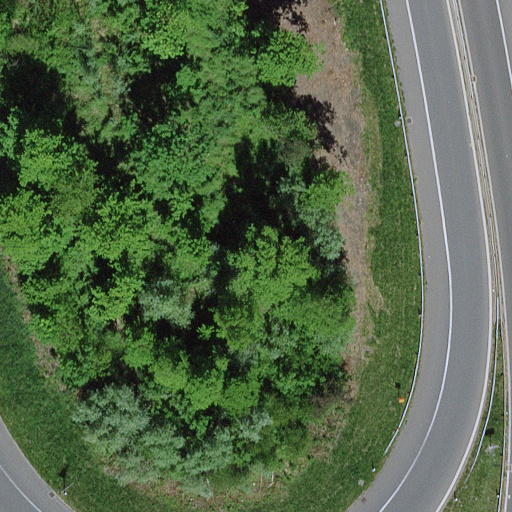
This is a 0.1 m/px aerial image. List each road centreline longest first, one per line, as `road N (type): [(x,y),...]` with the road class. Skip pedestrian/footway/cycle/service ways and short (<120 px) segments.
road 1 (motorway): [(426,0),(455,139),(475,310),(457,424),(412,511)]
road 2 (motorway): [(511,186),(477,0)]
